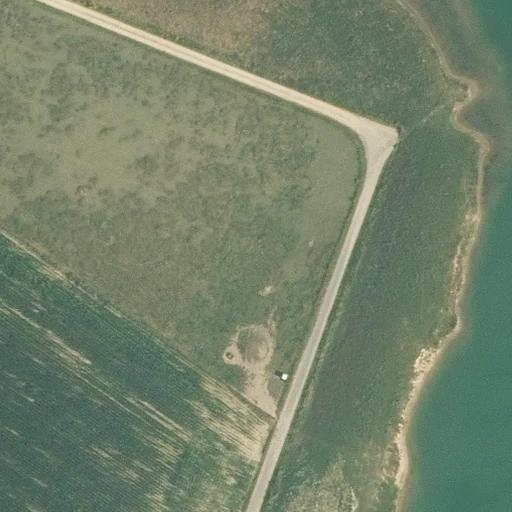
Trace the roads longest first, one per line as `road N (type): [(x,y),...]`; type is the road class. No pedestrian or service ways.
road 1 (track): [(259,511),(394,134)]
road 2 (track): [(65,0),(394,134)]
